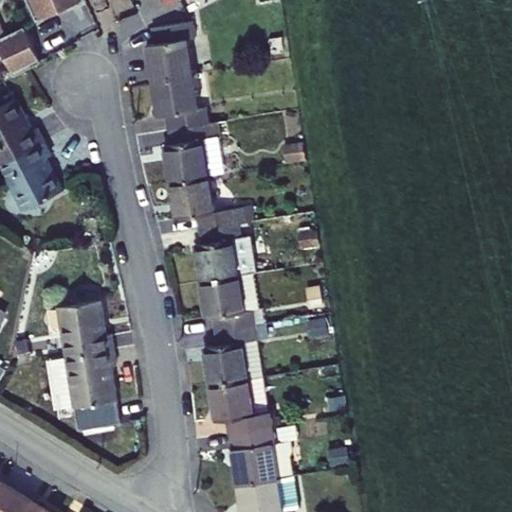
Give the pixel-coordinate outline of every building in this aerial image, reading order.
[(28,0),(38,21),(82,0),(28,0)] [(192,74),(187,40),(195,39),(192,21),(154,27),(157,43),(149,44),(155,80),(192,74)] [(26,26),(0,38),(0,40),(16,75),(43,61),(26,26)] [(197,108),(192,74),(155,80),(161,116),(168,114),(171,130),(208,124),(205,106),(197,108)] [(0,106),(0,159),(2,163),(44,141),(37,128),(33,130),(16,98),(0,106)] [(222,136),(220,122),(208,124),(210,138),(222,136)] [(210,138),(208,124),(171,130),(173,143),(165,144),(171,182),(208,176),(202,139),(210,138)] [(44,141),(2,163),(26,209),(64,190),(47,157),(52,155),(44,141)] [(214,211),(208,176),(171,182),(177,219),(199,215),(201,229),(238,223),(248,221),(246,206),(214,211)] [(255,220),(253,205),(246,206),(248,221),(255,220)] [(238,275),(233,239),(241,238),(238,223),(201,229),(203,243),(195,244),(201,281),(238,275)] [(259,308),(253,273),(238,275),(244,311),(252,309),(254,325),(265,323),(263,308),(259,308)] [(244,311),(238,275),(201,281),(207,319),(215,317),(217,331),(254,325),(252,309),(244,311)] [(67,356),(114,349),(111,334),(106,334),(101,300),(59,306),(67,356)] [(254,325),(217,331),(219,345),(204,347),(210,384),(247,378),(242,342),(257,340),(254,325)] [(262,376),(257,340),(242,342),(247,378),(262,376)] [(116,364),(114,349),(67,356),(74,406),(77,429),(119,423),(111,365),(116,364)] [(58,408),(74,406),(67,356),(50,359),(58,408)] [(268,411),(262,376),(247,378),(253,414),(268,411)] [(253,414),(247,378),(210,384),(216,422),(226,420),(228,433),(275,426),(272,411),(268,411),(253,414)] [(278,443),(275,426),(228,433),(230,449),(233,449),(239,484),(290,476),(287,457),(289,452),(288,442),(278,443)] [(297,510),(291,475),(290,476),(239,484),(243,511),(289,511),(297,510)] [(6,482),(0,490),(0,511),(25,511),(34,499),(6,482)] [(54,511),(34,499),(25,511),(54,511)]
